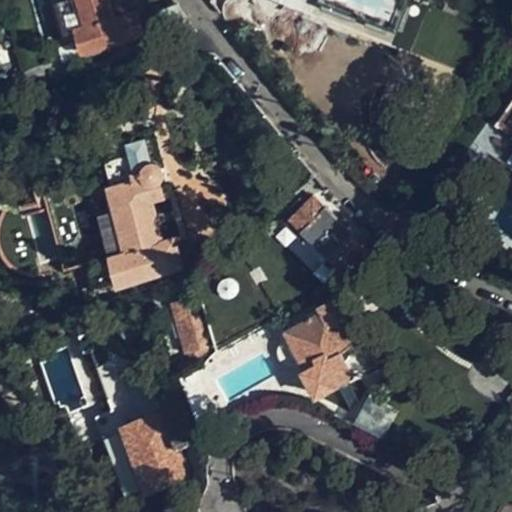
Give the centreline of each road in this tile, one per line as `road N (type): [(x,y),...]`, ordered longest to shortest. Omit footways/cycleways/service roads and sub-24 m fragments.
road 1 (residential): [(191,0),(378,217),(436,261),(511,292)]
road 2 (residential): [(469,484),(441,483),(288,415),(246,416),(223,454),(237,511)]
